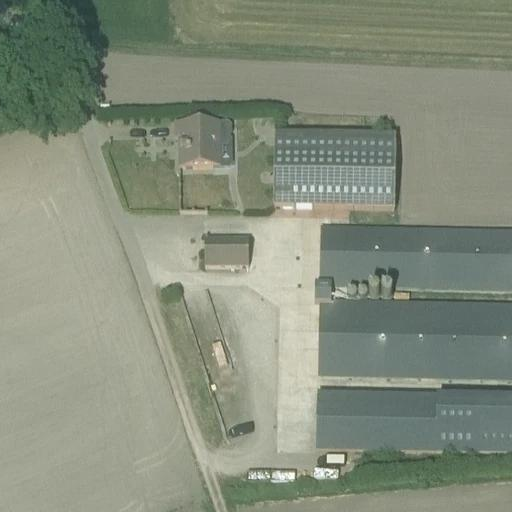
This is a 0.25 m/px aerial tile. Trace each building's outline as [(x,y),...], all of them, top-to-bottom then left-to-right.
[(176,174),(231,176),(233,131),(178,129),(176,174)] [(390,132),(273,129),(271,206),(388,209),(390,132)] [(511,229),(319,226),(318,285),(511,288),(511,229)] [(201,271),(245,271),(245,236),(202,236),(201,271)] [(511,304),(318,303),(317,377),(511,378),(511,304)] [(511,453),(511,392),(316,388),(315,450),(511,453)]
